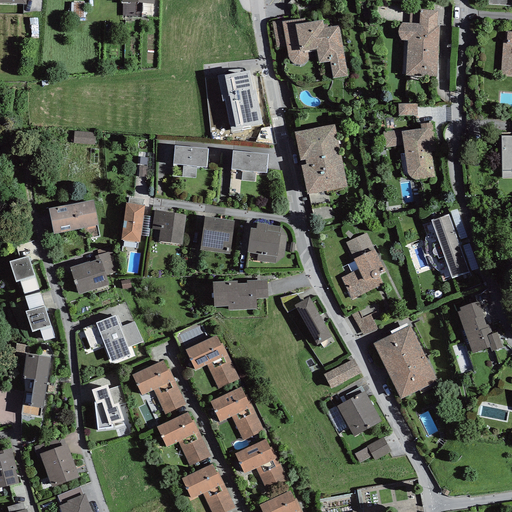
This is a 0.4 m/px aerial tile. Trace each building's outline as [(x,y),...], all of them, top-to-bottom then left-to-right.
[(141,16),(141,4),(123,3),(122,16),(141,16)] [(410,9),(409,23),(402,23),(401,24),(400,25),(399,27),(398,30),(398,31),(398,33),(398,35),(399,37),(400,39),(401,40),(407,41),(405,75),(436,77),(439,26),(436,26),(438,11),(410,9)] [(348,76),(339,26),(328,27),(327,24),(323,24),(322,20),(305,22),(304,18),(282,22),(288,56),(289,58),(290,60),(291,62),(293,63),(295,64),(298,64),(302,65),(304,63),(307,62),(308,59),(309,56),(308,54),(307,51),(316,49),(319,63),(330,62),(332,79),(348,76)] [(511,32),(507,32),(506,43),(503,43),(501,75),(511,75),(511,32)] [(251,127),(262,124),(249,71),(225,75),(224,74),(217,76),(222,102),(225,101),(231,132),(251,128),(251,127)] [(417,115),(417,104),(398,104),(399,115),(417,115)] [(421,129),(402,132),(403,145),(406,168),(407,172),(408,174),(410,176),(412,178),(414,179),(416,180),(418,180),(435,177),(430,142),(435,141),(431,123),(420,124),(421,129)] [(295,132),(307,194),(346,187),(334,125),(295,132)] [(385,148),(403,145),(402,132),(401,130),(383,132),(385,148)] [(76,135),(75,147),(97,148),(97,135),(76,135)] [(511,136),(502,137),(503,178),(511,178),(511,136)] [(207,168),(208,149),(174,146),(173,164),(183,165),(182,177),(195,178),(196,167),(207,168)] [(267,173),(268,155),(233,151),(231,170),(242,171),(241,181),(255,182),(256,172),(267,173)] [(146,177),(147,166),(139,166),(138,177),(146,177)] [(48,209),(54,234),(84,228),(87,239),(100,236),(98,225),(93,200),(48,209)] [(126,203),(121,240),(140,242),(141,235),(143,216),(145,206),(142,205),(128,203),(126,203)] [(182,245),(186,215),(154,211),(152,229),(160,230),(158,241),(182,245)] [(469,273),(448,214),(431,220),(439,243),(452,279),(469,273)] [(148,236),(151,217),(143,216),(141,235),(148,236)] [(204,216),(200,250),(230,254),(234,221),(204,216)] [(250,228),(247,252),(258,254),(257,261),(275,264),(284,257),(287,236),(280,227),(268,225),(268,224),(257,223),(256,229),(250,228)] [(366,233),(346,243),(358,269),(341,278),(352,299),(383,284),(379,276),(379,275),(379,274),(385,271),(366,233)] [(444,257),(439,243),(434,245),(435,248),(434,248),(433,250),(432,251),(433,253),(433,254),(434,255),(436,255),(437,255),(439,258),(444,257)] [(78,295),(109,285),(106,275),(121,271),(113,245),(97,250),(99,255),(95,256),(96,260),(89,262),(89,261),(70,268),(78,295)] [(35,276),(28,256),(9,262),(15,282),(19,281),(35,276)] [(39,289),(35,276),(19,281),(24,294),(39,289)] [(129,279),(121,281),(122,289),(131,288),(129,279)] [(213,282),(214,307),(228,306),(228,311),(257,309),(256,299),(268,298),(267,280),(247,281),(247,284),(237,284),(237,281),(213,282)] [(40,292),(25,297),(29,311),(44,306),(40,292)] [(309,297),(294,305),(317,345),(332,337),(309,297)] [(461,311),(457,312),(472,354),(489,348),(491,353),(504,348),(498,331),(492,333),(489,323),(487,324),(479,301),(459,308),(461,311)] [(29,311),(25,312),(32,332),(39,330),(51,326),(44,306),(29,311)] [(363,336),(377,329),(370,315),(363,319),(359,311),(352,315),(363,336)] [(96,323),(111,363),(130,355),(127,347),(115,317),(115,316),(96,323)] [(117,316),(115,317),(127,347),(142,341),(134,322),(122,327),(117,316)] [(185,350),(206,340),(198,324),(175,335),(183,351),(185,350)] [(55,338),(51,326),(39,330),(43,341),(55,338)] [(409,326),(373,344),(400,399),(436,382),(409,326)] [(97,327),(84,332),(93,355),(106,350),(97,327)] [(207,365),(218,389),(239,379),(222,343),(220,344),(216,335),(206,340),(185,350),(195,370),(207,365)] [(24,353),(25,345),(16,344),(15,352),(24,353)] [(43,409),(50,358),(26,354),(22,379),(34,380),(30,407),(22,405),(21,414),(41,417),(42,408),(43,409)] [(354,359),(323,374),(331,389),(361,373),(354,359)] [(163,360),(132,375),(142,395),(153,390),(165,415),(186,405),(169,369),(167,369),(163,360)] [(94,403),(97,430),(113,429),(112,424),(124,420),(119,405),(118,403),(114,404),(109,390),(107,385),(91,390),(95,403),(94,403)] [(118,403),(119,405),(126,403),(121,386),(109,390),(114,404),(118,403)] [(348,400),(364,391),(361,386),(345,395),(348,400)] [(231,416),(243,441),(264,431),(247,395),(245,396),(241,387),(210,402),(219,422),(231,416)] [(348,400),(337,406),(354,437),(381,421),(364,391),(348,400)] [(0,409),(0,422),(7,425),(12,410),(1,406),(0,409)] [(187,412),(156,427),(166,447),(178,442),(189,466),(211,456),(193,420),(192,421),(187,412)] [(39,454),(66,444),(63,436),(33,447),(36,455),(39,454)] [(391,452),(383,437),(367,446),(367,447),(354,454),(359,463),(372,456),(375,460),(391,452)] [(256,468),(266,489),(287,480),(271,447),(270,447),(266,439),(235,454),(244,474),(256,468)] [(39,454),(52,488),(79,477),(67,444),(66,444),(39,454)] [(0,487),(19,483),(15,470),(17,470),(11,449),(0,451),(0,487)] [(212,464),(181,478),(191,499),(203,494),(211,511),(226,511),(235,508),(218,472),(216,472),(212,464)] [(67,501),(83,494),(80,487),(57,496),(61,505),(67,502),(67,501)] [(302,511),(296,498),(294,499),(290,491),(259,505),(262,511),(302,511)] [(91,511),(85,494),(83,494),(67,501),(67,502),(61,505),(59,506),(61,511),(91,511)] [(8,511),(16,511),(25,509),(23,502),(7,507),(8,511)]
